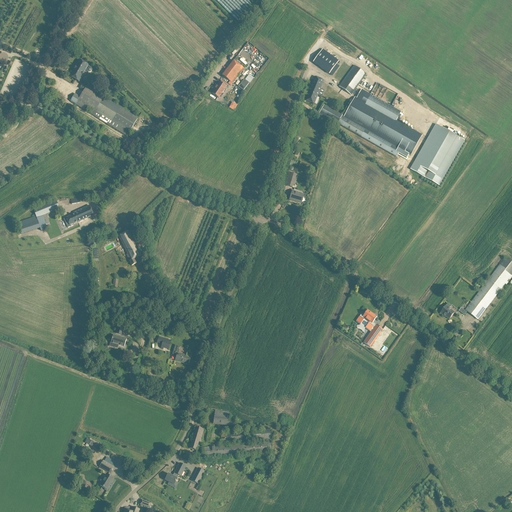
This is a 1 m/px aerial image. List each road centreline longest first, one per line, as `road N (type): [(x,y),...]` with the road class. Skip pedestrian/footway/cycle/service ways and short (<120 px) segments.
road 1 (unclassified): [(114,511),(168,461),(188,429),(262,217)]
road 2 (unclassified): [(511,390),(410,312),(262,217)]
road 3 (unclassified): [(262,217),(199,196),(26,105)]
road 4 (track): [(96,206),(215,72)]
road 5 (unknown): [(96,281),(196,404)]
road 6 (unclassified): [(262,217),(308,68)]
